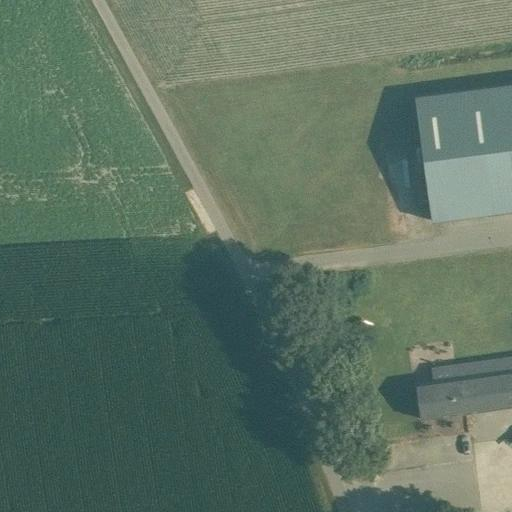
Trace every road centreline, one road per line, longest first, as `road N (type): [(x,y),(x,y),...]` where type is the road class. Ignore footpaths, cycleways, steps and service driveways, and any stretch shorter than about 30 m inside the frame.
road 1 (unclassified): [(348,511),(255,279),(195,176)]
road 2 (unclassified): [(97,0),(195,176)]
